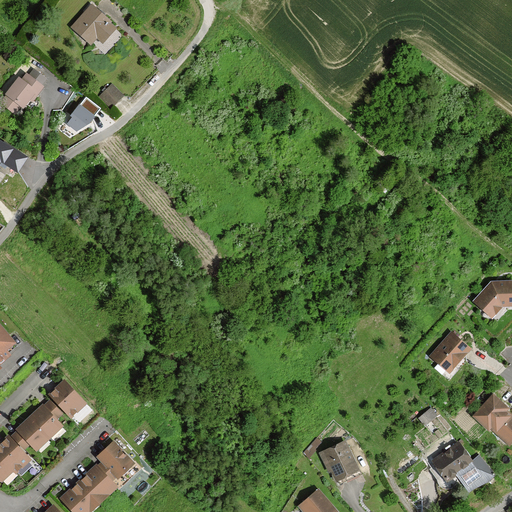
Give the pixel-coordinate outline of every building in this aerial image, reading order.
[(94,7),(76,27),(93,43),(94,43),(100,36),(102,33),(109,39),(117,30),(111,25),(112,23),(94,7)] [(106,41),(109,39),(102,33),(100,36),(106,41)] [(32,76),(43,84),(47,78),(36,70),(32,76)] [(21,79),(10,94),(24,105),(30,98),(35,92),(38,94),(43,86),(29,75),(24,81),(21,79)] [(111,84),(101,94),(111,105),(116,100),(121,95),(111,84)] [(71,116),(72,118),(67,124),(77,132),(89,123),(101,109),(86,97),(71,116)] [(11,147),(0,139),(0,164),(1,163),(17,174),(27,158),(11,147)] [(365,241),(373,248),(384,237),(376,229),(365,241)] [(511,282),(493,283),(476,301),(482,307),(486,307),(494,314),(503,305),(511,304),(511,282)] [(12,340),(0,325),(0,360),(10,353),(4,346),(12,340)] [(462,341),(455,335),(451,338),(458,345),(462,341)] [(451,338),(435,357),(450,371),(456,365),(460,364),(465,359),(465,355),(470,349),(462,341),(458,345),(451,338)] [(86,403),(65,382),(52,394),(72,416),(86,403)] [(495,396),(476,416),(489,429),(492,426),(497,430),(496,431),(510,445),(511,442),(511,416),(511,415),(510,416),(505,412),(508,409),(495,396)] [(27,424),(14,436),(25,448),(32,442),(38,449),(62,426),(56,419),(62,413),(51,402),(38,414),(39,416),(29,426),(27,424)] [(81,417),(92,409),(89,404),(78,412),(81,417)] [(436,414),(431,408),(427,411),(433,418),(436,415),(436,414)] [(427,411),(421,417),(426,424),(433,418),(427,411)] [(38,414),(27,424),(29,426),(39,416),(38,414)] [(319,447),(325,440),(320,437),(314,444),(319,447)] [(10,438),(0,447),(0,479),(3,481),(15,469),(17,472),(31,459),(10,438)] [(333,458),(346,482),(364,472),(347,442),(327,452),(331,459),(333,458)] [(444,474),(471,456),(460,442),(437,459),(434,455),(429,459),(435,468),(434,469),(433,470),(439,477),(442,481),(442,482),(443,484),(444,485),(446,486),(447,487),(449,487),(451,487),(454,487),(444,474)] [(308,452),(313,458),(320,449),(319,447),(314,444),(308,452)] [(100,468),(65,500),(76,511),(84,511),(89,508),(92,511),(110,496),(106,492),(114,485),(113,483),(119,477),(121,479),(135,465),(116,445),(102,458),(107,464),(101,470),(100,468)] [(399,453),(415,476),(430,465),(422,455),(420,452),(417,452),(415,451),(412,450),(409,450),(407,450),(404,451),(402,452),(399,453)] [(415,476),(399,453),(398,455),(396,456),(395,459),(393,462),(392,465),(392,467),(392,471),(393,473),(394,476),(402,486),(415,476)] [(481,454),(474,459),(479,465),(463,477),(472,490),(477,487),(490,481),(498,474),(481,454)] [(444,474),(454,487),(455,486),(458,485),(459,483),(460,481),(461,478),(463,477),(479,465),(474,459),(471,456),(444,474)] [(114,485),(106,492),(110,496),(118,488),(114,485)] [(338,511),(322,491),(304,506),(308,511),(338,511)]
